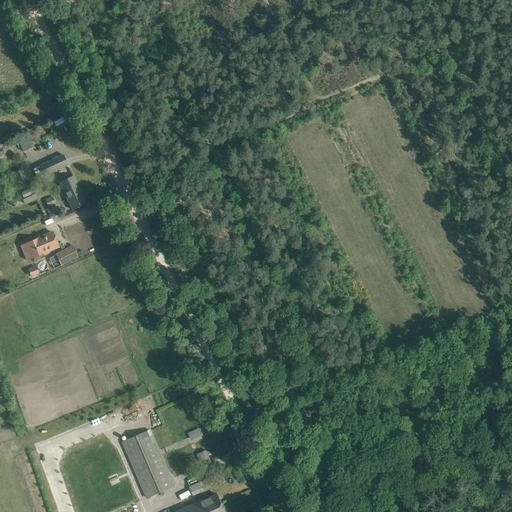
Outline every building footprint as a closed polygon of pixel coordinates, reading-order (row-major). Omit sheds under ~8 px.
[(29,137),(19,141),(23,151),(33,147),(29,137)] [(63,155),(39,166),(44,176),(68,165),(63,155)] [(22,171),(15,174),(19,180),(25,177),(22,171)] [(73,176),(59,182),(72,210),(86,203),(73,176)] [(30,189),(22,193),(25,198),(32,194),(30,189)] [(53,198),(46,201),(49,207),(56,203),(53,198)] [(52,232),(20,246),(27,260),(58,247),(52,232)] [(72,246),(55,255),(61,265),(77,257),(72,246)] [(36,267),(28,270),(31,275),(38,272),(36,267)] [(192,440),(203,435),(200,428),(189,433),(192,440)] [(141,434),(123,442),(147,498),(174,486),(177,485),(172,474),(169,476),(150,430),(141,434)] [(206,451),(200,454),(205,465),(211,462),(206,451)] [(202,482),(191,485),(196,501),(207,498),(202,482)] [(224,511),(217,495),(177,511),(224,511)]
